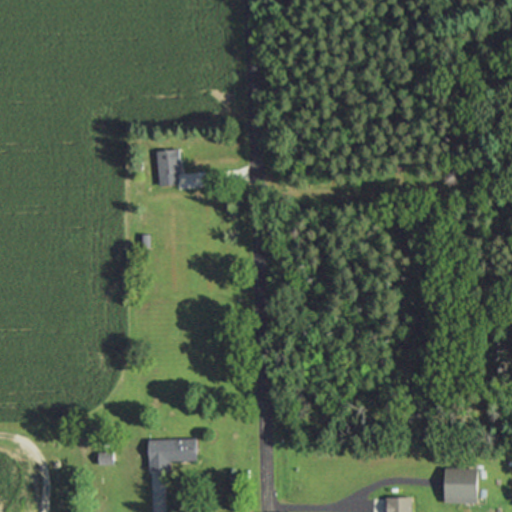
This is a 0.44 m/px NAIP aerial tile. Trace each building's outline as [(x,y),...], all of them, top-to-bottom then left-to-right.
[(177,149),(154,150),(156,186),(179,185),(177,149)] [(195,461),(195,439),(146,439),(147,471),(168,471),(168,461),(195,461)] [(111,465),(111,453),(96,453),(96,465),(111,465)] [(443,505),(475,505),(475,469),(443,469),(443,505)] [(383,511),(409,511),(410,498),(383,499),(383,511)]
